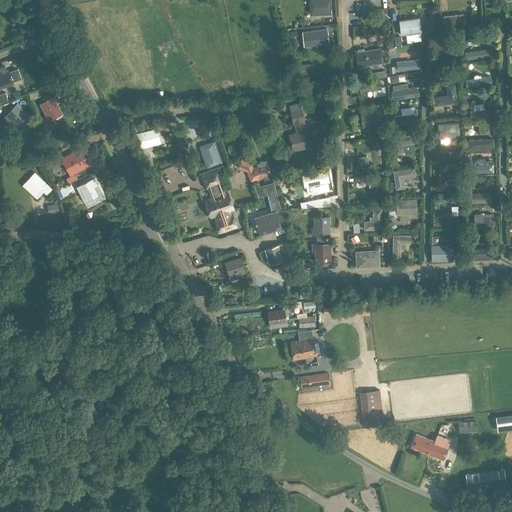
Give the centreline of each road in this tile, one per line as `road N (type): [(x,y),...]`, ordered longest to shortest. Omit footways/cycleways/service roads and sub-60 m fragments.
road 1 (unclassified): [(459,511),(352,458),(226,365)]
road 2 (tertiary): [(161,234),(60,36)]
road 3 (unclassified): [(161,234),(0,244)]
road 4 (tertiary): [(274,511),(226,365)]
road 5 (tertiary): [(226,365),(161,234)]
